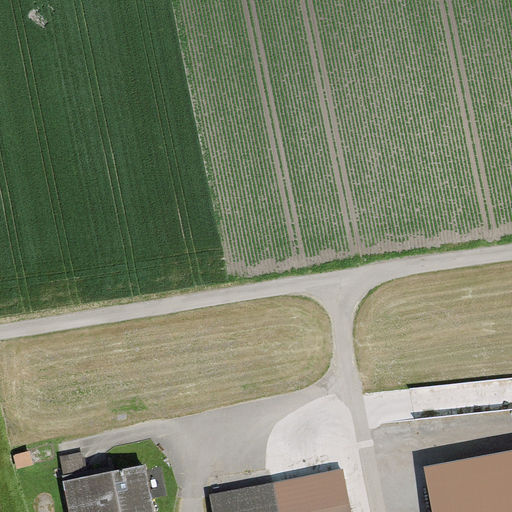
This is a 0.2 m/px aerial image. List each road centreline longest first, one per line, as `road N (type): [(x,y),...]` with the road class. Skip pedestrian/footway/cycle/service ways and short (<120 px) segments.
road 1 (track): [(355,374),(214,448),(191,511)]
road 2 (track): [(339,291),(380,511)]
